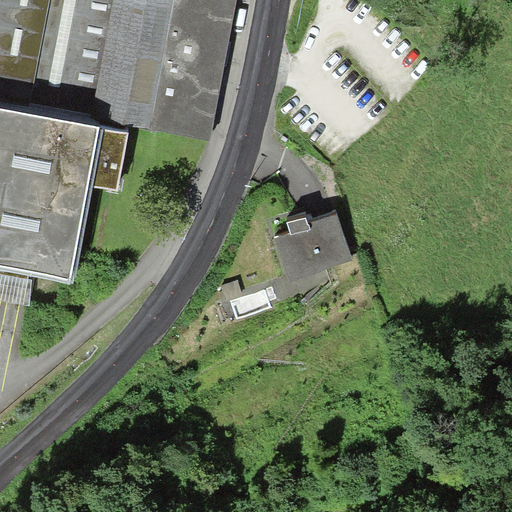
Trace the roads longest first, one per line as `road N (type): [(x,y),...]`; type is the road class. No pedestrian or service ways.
road 1 (secondary): [(0,471),(142,333),(200,245),(246,129),(273,0)]
road 2 (track): [(290,511),(511,469)]
